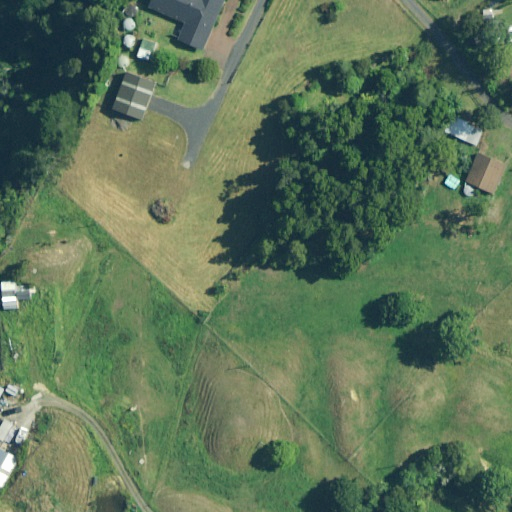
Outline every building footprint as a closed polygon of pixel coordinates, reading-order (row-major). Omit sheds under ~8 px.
[(154,0),(151,6),(187,22),(185,28),(177,25),(173,36),(205,50),(226,0),(154,0)] [(157,31),(149,29),(143,48),(158,53),(161,42),(154,40),(157,31)] [(159,82),(130,71),(116,108),(145,119),(159,82)] [(508,163),(483,154),(471,184),(496,193),(508,163)] [(31,292),(31,294),(28,312),(42,314),(44,305),(53,307),(54,295),(31,292)] [(0,485),(4,488),(20,459),(11,453),(26,427),(7,416),(0,427),(0,485)]
